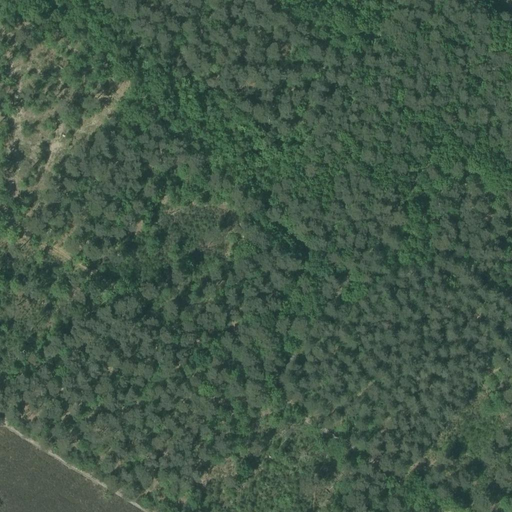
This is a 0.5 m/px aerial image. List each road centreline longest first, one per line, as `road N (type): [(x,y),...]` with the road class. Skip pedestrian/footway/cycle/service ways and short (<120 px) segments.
road 1 (track): [(444,511),(0,219)]
road 2 (track): [(511,302),(382,223),(511,38)]
road 3 (track): [(345,282),(259,209),(407,0)]
road 4 (track): [(0,420),(144,511)]
road 5 (track): [(267,397),(345,282)]
